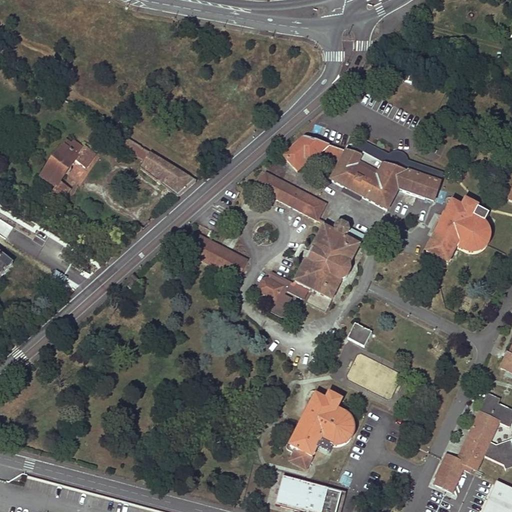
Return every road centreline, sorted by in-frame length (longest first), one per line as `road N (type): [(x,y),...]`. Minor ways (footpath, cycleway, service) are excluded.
road 1 (residential): [(334,25),(331,67),(317,96),(0,374)]
road 2 (unclassified): [(0,457),(204,511)]
